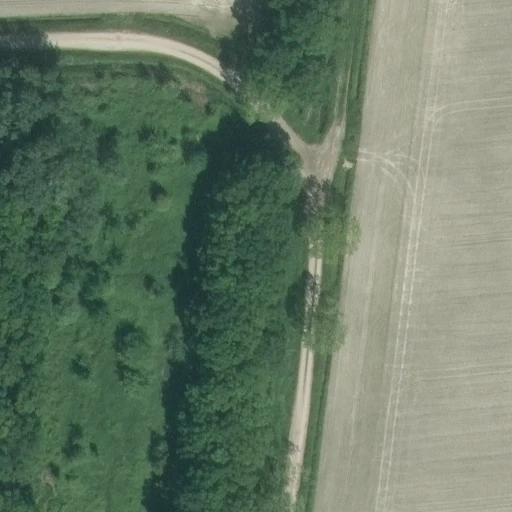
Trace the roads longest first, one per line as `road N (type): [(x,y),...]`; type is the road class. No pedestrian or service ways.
road 1 (track): [(303,155),(281,180),(230,511)]
road 2 (track): [(303,155),(236,75),(199,53),(158,45),(0,49)]
road 3 (track): [(294,511),(321,269),(322,170)]
road 4 (track): [(322,170),(335,135),(353,0)]
